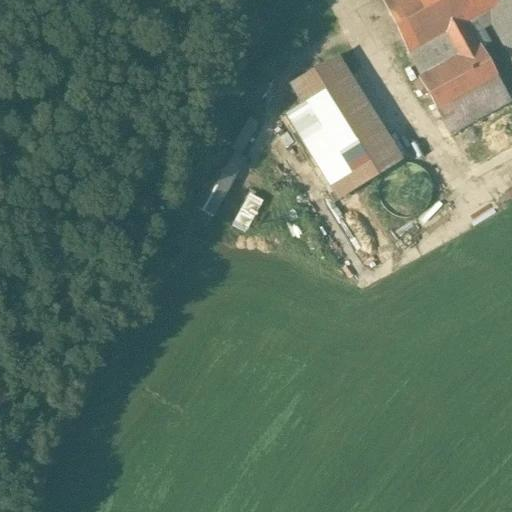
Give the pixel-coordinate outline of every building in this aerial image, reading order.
[(381,0),(403,44),(426,31),(431,40),(461,23),(496,3),(494,0),(381,0)] [(511,0),(501,0),(496,3),(461,23),(468,35),(489,24),(511,63),(511,0)] [(461,23),(431,40),(426,31),(403,44),(419,79),(417,79),(435,110),(495,77),(478,45),(475,47),(468,35),(461,23)] [(334,58),(293,83),(305,103),(284,116),(335,199),(398,160),(334,58)] [(495,77),(435,110),(448,135),(509,101),(495,77)] [(255,124),(238,114),(220,145),(221,146),(237,155),(255,124)] [(237,155),(221,146),(196,189),(217,201),(242,158),(237,155)] [(415,166),(411,164),(407,164),(402,163),(396,165),(392,166),(387,169),(384,172),(383,174),(380,177),(379,181),(378,184),(377,187),(377,191),(377,195),(378,197),(378,200),(379,202),(381,206),(384,209),(386,211),(389,214),(393,215),(397,217),(404,218),(411,217),(415,215),(419,213),(422,211),(424,208),(427,205),(429,202),(430,199),(431,195),(431,190),(430,185),(429,181),(428,178),(426,175),(424,172),(420,169),(418,168),(415,166)] [(261,232),(273,201),(254,194),(242,225),(261,232)]
